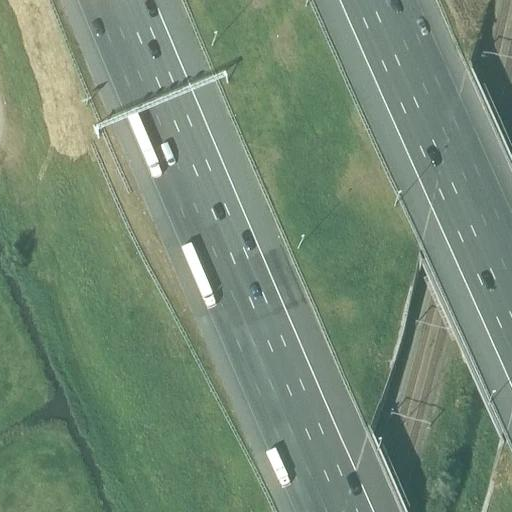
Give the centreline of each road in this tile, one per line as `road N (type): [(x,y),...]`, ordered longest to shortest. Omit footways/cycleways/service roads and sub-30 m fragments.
road 1 (motorway): [(114,0),(331,511)]
road 2 (motorway): [(511,301),(379,0)]
